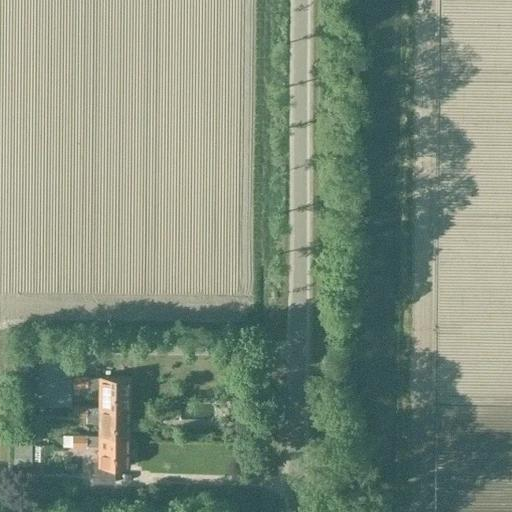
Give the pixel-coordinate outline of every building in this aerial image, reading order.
[(68,359),(46,359),(39,369),(36,405),(68,405),(68,359)] [(129,378),(99,378),(99,377),(71,377),(71,390),(96,390),(96,408),(129,408),(129,378)] [(129,408),(96,408),(71,407),(71,419),(86,419),(86,424),(96,424),(96,436),(96,437),(99,437),(129,437),(129,408)] [(37,418),(22,417),(21,441),(37,442),(37,418)] [(129,437),(99,437),(96,437),(96,436),(63,436),(63,448),(96,448),(96,462),(92,462),(92,484),(113,484),(113,466),(129,466),(129,437)]
